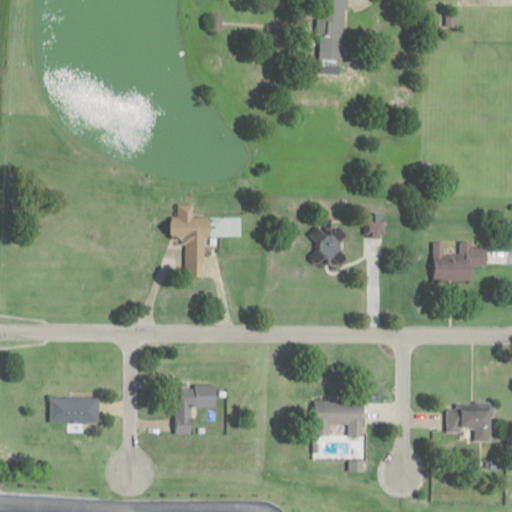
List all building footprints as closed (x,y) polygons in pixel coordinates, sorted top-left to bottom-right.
[(345,65),(347,0),(325,0),(323,65),(345,65)] [(222,13),(212,13),(212,30),(222,30),(222,13)] [(307,236),(319,247),(311,255),(321,264),(328,257),(339,267),(351,254),(318,224),(307,236)] [(488,246),(473,246),(473,241),(459,241),(459,250),(438,251),(438,278),(488,277),(488,246)] [(193,431),(193,408),(217,408),(217,384),(176,384),(176,431),(193,431)] [(100,397),(50,397),(50,423),(100,423),(100,397)] [(348,423),(348,436),(366,436),(365,399),(315,400),(315,424),(348,423)] [(492,436),(492,405),(447,404),(447,435),(492,436)]
